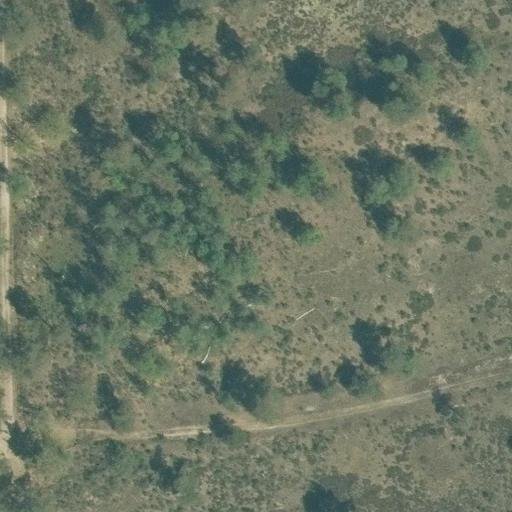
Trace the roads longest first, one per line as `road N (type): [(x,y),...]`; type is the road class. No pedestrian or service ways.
road 1 (track): [(18,462),(55,439),(193,433),(511,375)]
road 2 (track): [(6,441),(0,231)]
